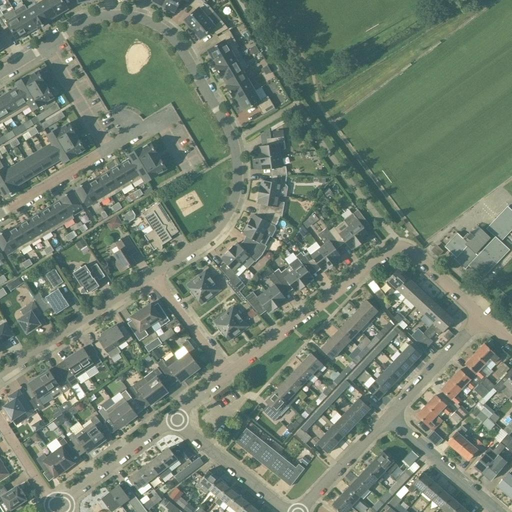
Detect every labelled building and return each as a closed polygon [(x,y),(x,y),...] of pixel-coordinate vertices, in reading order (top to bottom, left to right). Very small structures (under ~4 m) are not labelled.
[(28,10),(39,28),(49,23),(35,0),(34,0),(37,5),(28,10)] [(48,0),(35,0),(49,23),(49,22),(48,21),(57,15),(48,0)] [(48,0),(57,15),(59,14),(60,15),(67,11),(66,10),(68,9),(62,0),(48,0)] [(189,0),(166,0),(163,6),(165,7),(164,9),(171,13),(172,11),(174,12),(180,0),(183,0),(188,2),(189,0)] [(192,30),(214,11),(204,0),(194,0),(191,5),(196,11),(185,20),(186,22),(184,23),(189,29),(191,28),(192,30)] [(18,16),(28,33),(37,27),(38,29),(39,28),(28,10),(24,5),(14,11),(18,16)] [(221,20),(214,12),(214,11),(192,30),(194,31),(192,33),(197,38),(199,37),(200,39),(212,29),(216,35),(217,35),(228,29),(228,28),(221,20)] [(28,33),(18,16),(8,22),(3,14),(0,16),(0,23),(4,30),(10,26),(17,39),(19,38),(20,40),(27,36),(26,34),(28,33)] [(215,61),(239,46),(229,30),(218,37),(221,43),(208,50),(209,52),(208,53),(212,60),(213,59),(215,61)] [(219,72),(243,58),(237,48),(239,47),(239,46),(215,61),(217,65),(215,66),(219,72)] [(225,81),(243,71),(237,61),(243,58),(219,72),(222,77),(223,77),(225,81)] [(31,107),(33,110),(45,103),(44,103),(53,97),(38,71),(29,76),(28,76),(17,83),(31,107)] [(230,92),(249,81),(243,71),(225,81),(227,85),(227,86),(230,92)] [(238,101),(254,91),(249,81),(230,92),(234,97),(236,96),(238,101)] [(31,107),(17,83),(16,83),(19,87),(10,92),(19,108),(22,112),(30,107),(31,107)] [(254,91),(238,101),(239,103),(237,104),(241,110),(243,109),(244,111),(257,103),(263,115),(275,108),(268,96),(267,97),(261,87),(254,91)] [(19,108),(10,92),(1,98),(10,113),(12,118),(22,112),(19,108)] [(10,113),(1,98),(0,98),(0,117),(0,119),(3,123),(12,118),(10,113)] [(60,129),(48,136),(64,162),(76,155),(84,150),(69,123),(60,129)] [(52,144),(44,149),(53,164),(61,159),(64,162),(48,136),(52,144)] [(260,158),(281,156),(280,150),(286,149),(284,137),(270,139),(271,145),(259,147),(260,152),(259,152),(260,158)] [(129,155),(131,159),(142,177),(145,182),(157,175),(157,174),(166,169),(150,143),(141,148),(129,155)] [(53,164),(44,149),(35,155),(43,169),(53,164)] [(35,155),(25,160),(34,175),(43,169),(35,155)] [(274,168),(275,175),(287,176),(286,166),(282,167),(281,156),(260,158),(261,165),(262,165),(262,170),(274,168)] [(132,184),(142,177),(131,159),(121,165),(132,184)] [(0,185),(11,179),(5,168),(0,160),(0,185)] [(34,175),(25,160),(16,165),(25,181),(34,175)] [(5,168),(11,179),(18,190),(18,189),(16,186),(25,181),(16,165),(7,171),(5,168)] [(121,165),(110,171),(121,190),(132,184),(121,165)] [(100,178),(111,196),(121,190),(110,171),(100,178)] [(260,185),(259,192),(280,195),(286,196),(287,187),(286,185),(287,176),(275,175),(274,182),(262,180),(261,186),(260,185)] [(100,178),(89,184),(98,200),(98,201),(99,203),(111,196),(100,178)] [(176,178),(155,190),(158,195),(179,183),(176,178)] [(11,179),(0,185),(0,188),(5,197),(18,190),(11,179)] [(98,200),(89,184),(87,182),(76,189),(87,207),(98,201),(98,200)] [(61,198),(62,200),(72,216),(73,216),(83,209),(72,191),(61,198)] [(279,201),(280,195),(259,192),(258,198),(259,198),(258,203),(270,206),(269,213),(280,217),(282,218),(285,202),(279,201)] [(477,220),(484,228),(490,222),(486,218),(498,205),(492,199),(472,219),(470,217),(460,227),(465,232),(477,220)] [(62,200),(52,207),(63,225),(74,218),(73,216),(72,216),(62,200)] [(162,246),(162,245),(172,239),(165,227),(173,222),(159,202),(144,212),(146,216),(144,217),(153,230),(144,235),(154,250),(157,249),(158,250),(159,250),(160,250),(161,250),(162,250),(162,249),(162,248),(163,248),(163,247),(163,246),(162,246)] [(483,230),(481,228),(474,236),(470,232),(466,237),(465,236),(463,238),(458,233),(445,247),(456,257),(454,259),(465,269),(469,266),(478,274),(492,259),(496,263),(509,249),(501,241),(511,229),(511,210),(507,206),(486,228),(496,237),(484,250),(481,248),(491,238),(483,230)] [(41,213),(52,231),(63,225),(52,207),(41,213)] [(370,235),(363,226),(368,222),(358,210),(353,213),(344,220),(349,227),(361,243),(366,239),(370,235)] [(41,213),(30,219),(41,238),(52,231),(41,213)] [(248,224),(265,233),(272,237),(276,229),(275,226),(280,217),(269,213),(265,220),(254,215),(252,219),(251,218),(248,224)] [(116,215),(107,221),(112,230),(122,223),(116,215)] [(20,226),(31,244),(41,238),(30,219),(20,226)] [(260,242),(265,233),(248,224),(245,230),(246,230),(244,234),(256,241),(252,247),(262,255),(267,246),(260,242)] [(20,226),(9,232),(19,248),(18,248),(19,251),(31,244),(20,226)] [(320,248),(333,265),(338,261),(338,260),(342,257),(334,247),(339,244),(330,231),(327,227),(318,234),(325,244),(320,248)] [(356,247),(361,243),(349,227),(339,233),(335,227),(330,231),(339,244),(344,240),(351,250),(355,246),(356,247)] [(19,248),(9,232),(7,229),(0,233),(0,243),(7,255),(18,248),(19,248)] [(131,256),(137,252),(127,236),(116,243),(120,250),(114,254),(118,260),(115,262),(121,272),(135,262),(131,256)] [(233,246),(229,250),(243,264),(246,261),(249,264),(253,260),(256,262),(262,255),(252,247),(247,253),(237,243),(234,247),(233,246)] [(432,250),(439,257),(443,251),(438,246),(435,249),(434,248),(432,250)] [(328,269),(333,265),(320,248),(311,255),(309,252),(304,255),(311,265),(316,261),(323,271),(327,268),(328,269)] [(235,272),(243,264),(229,250),(224,255),(225,256),(222,259),(235,272)] [(289,265),(294,270),(305,286),(310,282),(310,281),(314,278),(306,269),(311,265),(304,255),(301,252),(296,256),(297,258),(289,265)] [(105,276),(97,263),(91,267),(93,271),(91,272),(86,265),(82,267),(81,266),(74,270),(77,276),(76,277),(83,288),(82,289),(81,293),(85,293),(87,292),(88,294),(91,291),(92,293),(98,289),(97,287),(100,286),(95,278),(97,277),(99,280),(105,276)] [(64,282),(55,269),(46,275),(55,288),(64,282)] [(279,269),(274,273),(284,286),(288,282),(296,292),(299,289),(300,290),(305,286),(294,270),(289,274),(286,269),(281,273),(279,269)] [(397,289),(408,278),(399,269),(388,280),(394,286),(389,291),(392,295),(397,289)] [(221,290),(206,270),(187,285),(192,291),(193,290),(198,297),(197,298),(202,304),(221,290)] [(236,287),(238,290),(239,290),(245,285),(235,273),(229,279),(230,280),(232,282),(234,285),(236,287)] [(279,289),(284,286),(274,273),(269,277),(275,285),(266,291),(278,307),(283,303),(282,302),(286,299),(279,289)] [(397,289),(406,297),(417,286),(408,278),(397,289)] [(375,279),(369,284),(375,292),(381,287),(375,279)] [(426,294),(417,286),(406,297),(416,306),(426,294)] [(49,308),(53,308),(57,314),(70,305),(59,289),(43,299),(39,292),(33,296),(44,312),(49,308)] [(375,293),(382,303),(387,300),(388,299),(380,289),(375,293)] [(273,311),(278,307),(266,291),(257,298),(252,292),(245,297),(247,300),(253,307),(260,301),(268,313),(272,310),(273,311)] [(416,306),(425,314),(435,303),(426,294),(416,306)] [(357,309),(368,320),(371,323),(375,319),(372,316),(378,311),(366,300),(357,309)] [(391,306),(387,300),(382,303),(387,309),(391,306)] [(27,333),(40,324),(37,318),(42,315),(34,302),(21,310),(24,316),(18,320),(27,333)] [(151,303),(141,310),(151,325),(157,321),(161,327),(170,321),(163,311),(158,314),(151,303)] [(444,311),(435,303),(425,314),(434,323),(444,311)] [(248,326),(234,307),(215,321),(219,328),(221,327),(226,333),(224,334),(229,341),(248,326)] [(357,309),(348,319),(359,330),(368,320),(357,309)] [(151,325),(141,310),(131,317),(138,327),(133,331),(139,341),(148,335),(145,329),(151,325)] [(424,333),(430,338),(436,331),(439,334),(442,331),(443,331),(454,320),(444,311),(434,323),(424,333)] [(398,324),(399,324),(402,320),(403,319),(397,314),(394,318),(399,323),(398,324)] [(348,319),(339,329),(350,339),(359,330),(348,319)] [(407,325),(402,320),(399,324),(404,329),(407,325)] [(0,326),(0,350),(5,347),(2,343),(13,336),(5,323),(0,326)] [(108,332),(117,346),(127,340),(129,343),(134,340),(124,325),(119,328),(117,326),(108,332)] [(380,331),(384,335),(389,330),(385,326),(380,331)] [(411,336),(417,341),(424,334),(418,328),(411,336)] [(339,329),(330,338),(341,349),(350,339),(339,329)] [(384,335),(380,331),(376,336),(380,340),(384,335)] [(120,352),(117,346),(108,332),(98,338),(100,340),(95,344),(104,359),(110,356),(111,358),(120,352)] [(424,333),(424,334),(417,341),(425,349),(433,341),(430,338),(424,333)] [(389,334),(385,338),(390,342),(394,338),(389,334)] [(160,337),(146,344),(149,351),(163,343),(160,337)] [(341,349),(330,338),(320,348),(331,359),(341,349)] [(386,347),(390,342),(385,338),(381,342),(386,347)] [(189,352),(179,360),(190,375),(200,367),(192,357),(198,352),(188,340),(182,344),(189,352)] [(401,353),(412,363),(421,354),(410,344),(401,353)] [(484,344),(475,354),(485,364),(490,358),(496,364),(500,360),(494,354),(495,354),(484,344)] [(362,351),(366,355),(370,350),(366,346),(362,351)] [(74,354),(86,372),(95,366),(97,368),(102,365),(95,355),(90,358),(83,348),(74,354)] [(366,355),(362,351),(357,355),(361,359),(366,355)] [(373,352),(368,356),(373,360),(377,356),(373,352)] [(302,362),(313,373),(317,377),(321,373),(317,369),(322,363),(311,353),(302,362)] [(412,363),(401,353),(393,362),(404,372),(412,363)] [(73,372),(65,378),(71,388),(80,382),(77,378),(86,372),(74,354),(65,360),(73,372)] [(484,376),(486,377),(493,371),(485,364),(475,354),(465,364),(476,374),(482,379),(484,376)] [(190,375),(179,360),(175,355),(165,362),(163,359),(158,363),(168,376),(172,372),(180,383),(190,375)] [(373,360),(368,356),(364,360),(369,365),(373,360)] [(353,360),(344,369),(348,373),(356,364),(353,360)] [(293,372),(304,382),(308,386),(312,382),(308,378),(313,373),(302,362),(293,372)] [(404,372),(393,362),(384,371),(395,381),(404,372)] [(510,368),(504,363),(494,373),(500,378),(510,368)] [(158,368),(144,378),(159,398),(168,392),(160,381),(165,377),(158,368)] [(357,368),(352,373),(357,378),(362,372),(357,368)] [(460,369),(450,379),(461,389),(466,384),(472,389),(476,385),(470,380),(471,379),(460,369)] [(54,399),(71,388),(65,378),(57,382),(49,370),(39,377),(50,394),(54,399)] [(395,381),(384,371),(376,380),(387,390),(395,381)] [(293,372),(284,381),(298,395),(302,399),(306,395),(299,388),(304,382),(293,372)] [(509,398),(510,396),(511,394),(511,375),(510,378),(506,374),(494,387),(497,391),(504,383),(509,388),(504,394),(509,398)] [(342,379),(338,376),(327,388),(331,391),(342,379)] [(40,401),(50,394),(39,377),(29,383),(37,396),(32,399),(40,411),(45,407),(40,401)] [(495,386),(486,377),(480,383),(489,392),(495,386)] [(137,397),(138,399),(143,395),(150,405),(159,398),(144,378),(130,388),(137,397)] [(461,389),(450,379),(441,389),(451,399),(457,404),(461,400),(456,395),(461,389)] [(387,390),(376,380),(367,389),(378,399),(387,390)] [(298,395),(284,381),(274,392),(285,402),(288,405),(298,395)] [(489,392),(480,383),(474,390),(483,398),(489,392)] [(340,386),(334,392),(339,396),(344,390),(340,386)] [(7,397),(10,403),(4,407),(14,422),(26,414),(28,417),(34,413),(19,390),(13,394),(7,397)] [(124,397),(115,404),(129,422),(137,415),(128,403),(133,400),(126,390),(121,394),(124,397)] [(285,402),(274,392),(265,401),(268,403),(263,408),(275,420),(288,405),(285,402)] [(335,400),(339,396),(334,392),(330,396),(335,400)] [(436,395),(426,405),(437,415),(442,409),(447,415),(451,411),(446,405),(436,395)] [(359,398),(350,407),(361,417),(370,408),(359,398)] [(57,416),(73,405),(70,400),(54,411),(57,416)] [(314,401),(310,406),(313,410),(318,405),(314,401)] [(129,422),(115,404),(106,410),(103,407),(99,411),(106,420),(111,417),(120,429),(129,422)] [(437,415),(426,405),(417,415),(427,424),(428,424),(433,430),(437,425),(442,420),(437,415)] [(317,410),(322,414),(326,410),(322,406),(317,410)] [(361,417),(350,407),(342,416),(353,426),(361,417)] [(322,414),(317,410),(313,414),(318,419),(322,414)] [(457,410),(452,417),(460,423),(465,417),(457,410)] [(47,414),(32,423),(37,431),(52,422),(47,414)] [(84,428),(97,446),(106,439),(98,429),(103,425),(96,416),(91,419),(93,422),(84,428)] [(293,424),(292,422),(287,428),(292,433),(293,431),(304,420),(300,416),(293,424)] [(342,416),(333,425),(344,435),(353,426),(342,416)] [(301,428),(305,432),(313,423),(309,419),(301,428)] [(509,435),(511,431),(511,420),(503,430),(509,435)] [(344,435),(333,425),(325,434),(336,444),(344,435)] [(448,442),(458,451),(467,441),(461,436),(467,430),(462,426),(448,442)] [(88,453),(97,446),(84,428),(75,435),(73,433),(68,436),(75,446),(80,442),(88,453)] [(235,442),(246,451),(257,437),(247,428),(235,442)] [(305,432),(301,428),(295,434),(306,443),(311,437),(305,432)] [(435,430),(429,436),(439,445),(445,439),(435,430)] [(336,444),(325,434),(316,443),(327,453),(336,444)] [(505,447),(511,438),(508,435),(501,444),(505,447)] [(257,437),(246,451),(257,460),(268,445),(257,437)] [(53,454),(65,470),(75,463),(68,454),(73,451),(64,438),(59,442),(62,447),(53,454)] [(473,445),(467,441),(458,451),(469,459),(482,443),(478,439),(473,445)] [(257,460),(268,468),(279,454),(268,445),(257,460)] [(169,448),(159,455),(168,467),(178,459),(169,448)] [(475,466),(483,473),(498,455),(490,448),(475,466)] [(374,460),(385,470),(389,474),(398,465),(393,461),(383,451),(374,460)] [(55,477),(65,470),(53,454),(47,458),(44,454),(37,459),(45,472),(49,469),(55,477)] [(268,468),(279,477),(290,463),(279,454),(268,468)] [(158,474),(162,479),(171,472),(168,467),(159,455),(149,463),(158,474)] [(506,461),(498,455),(483,473),(492,480),(502,468),(501,467),(506,461)] [(310,461),(304,456),(300,461),(306,466),(310,461)] [(376,479),(385,470),(374,460),(366,469),(376,479)] [(158,474),(149,463),(139,471),(148,482),(155,477),(158,474)] [(290,463),(279,477),(290,486),(304,468),(298,464),(295,467),(290,463)] [(194,471),(193,470),(190,465),(175,476),(179,482),(194,471)] [(368,488),(376,479),(366,469),(357,478),(368,488)] [(511,469),(498,485),(507,492),(511,486),(511,469)] [(138,490),(148,482),(139,471),(129,478),(138,490)] [(199,482),(209,490),(218,479),(208,471),(199,482)] [(423,491),(432,480),(423,472),(408,489),(412,493),(417,487),(423,491)] [(397,482),(401,486),(408,478),(404,474),(397,482)] [(368,488),(357,478),(349,487),(360,497),(368,488)] [(209,490),(219,498),(215,502),(228,487),(218,479),(209,490)] [(441,488),(432,480),(423,491),(432,499),(441,488)] [(396,491),(401,486),(397,482),(392,487),(396,491)] [(0,505),(4,511),(7,511),(26,500),(23,495),(25,494),(22,490),(20,491),(17,486),(8,492),(4,486),(0,489),(0,505)] [(120,486),(111,492),(120,505),(129,498),(120,486)] [(237,494),(228,487),(215,502),(220,506),(223,501),(229,505),(237,494)] [(351,506),(360,497),(349,487),(340,496),(351,506)] [(180,496),(183,493),(176,488),(169,496),(175,502),(180,496)] [(451,496),(441,488),(432,499),(441,507),(451,496)] [(120,505),(111,492),(102,499),(111,511),(120,505)] [(237,494),(229,505),(236,511),(239,511),(247,502),(237,494)] [(385,494),(380,499),(384,503),(389,498),(385,494)] [(151,500),(155,505),(161,499),(157,495),(151,500)] [(401,500),(396,495),(389,503),(395,508),(401,500)] [(182,508),(187,502),(180,496),(175,502),(182,508)] [(339,511),(345,511),(351,506),(340,496),(332,505),(339,511)] [(451,496),(441,507),(446,511),(452,511),(460,504),(451,496)] [(129,503),(136,511),(147,511),(148,511),(137,498),(129,503)] [(379,509),(384,503),(380,499),(375,504),(379,509)] [(170,511),(174,506),(169,502),(165,507),(170,511)] [(191,511),(195,508),(187,502),(182,508),(187,511),(191,511)] [(255,511),(257,510),(247,502),(239,511),(255,511)]
